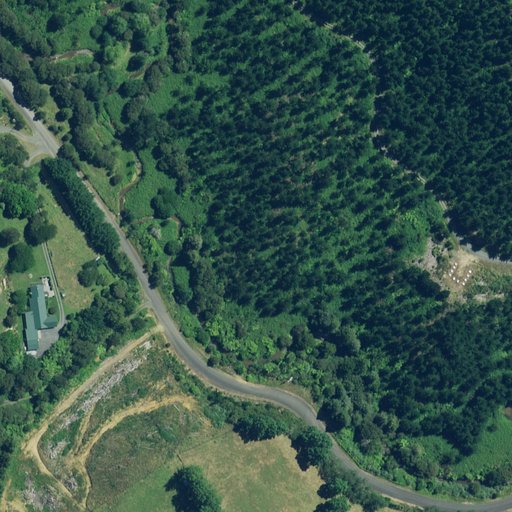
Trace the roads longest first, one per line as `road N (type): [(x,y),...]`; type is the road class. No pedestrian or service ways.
road 1 (unclassified): [(511,505),(450,509),(372,485),(307,409),(195,350),(0,75)]
road 2 (track): [(93,511),(73,487),(66,435),(73,399),(139,303)]
